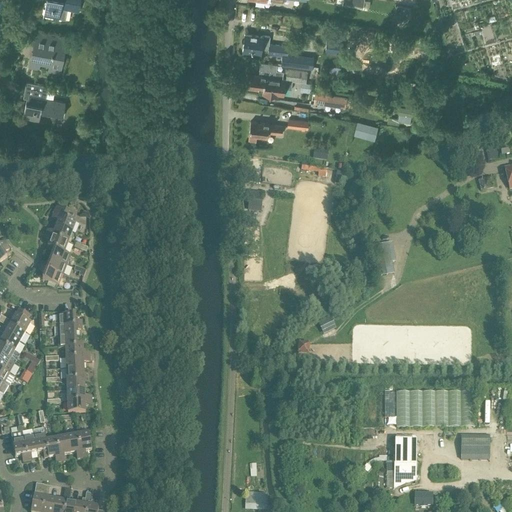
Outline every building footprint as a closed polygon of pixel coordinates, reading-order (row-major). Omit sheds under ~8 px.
[(46,0),(44,16),(48,16),(64,20),(66,9),(68,1),(72,2),(72,4),(80,6),(80,0),(46,0)] [(363,8),(364,0),(342,0),(342,4),(363,8)] [(410,9),(398,6),(396,14),(401,15),(400,20),(407,22),(410,9)] [(264,36),(264,37),(245,34),(242,51),(261,54),(262,49),(268,50),(267,55),(282,57),(281,65),(312,69),(314,56),(288,54),(289,46),(269,43),(270,37),(264,36)] [(71,53),(73,41),(55,38),(54,43),(48,42),(35,40),(34,47),(31,61),(30,68),(38,69),(40,63),(48,65),(50,65),(48,71),(60,73),(65,48),(71,49),(70,53),(71,53)] [(327,41),(325,52),(342,54),(343,43),(327,41)] [(247,74),(246,88),(263,90),(265,76),(276,78),(278,65),(260,63),(258,75),(247,74)] [(287,69),(286,79),(292,80),(292,81),(304,83),(306,83),(308,72),(287,69)] [(316,73),(315,79),(330,82),(331,75),(316,73)] [(265,77),(263,90),(262,94),(277,96),(277,93),(291,95),(292,81),(265,77)] [(304,83),(303,91),(310,92),(311,84),(306,83),(304,83)] [(23,99),(27,99),(23,119),(39,122),(41,111),(48,112),(55,113),(54,116),(63,118),(66,103),(48,99),(38,97),(39,91),(25,88),(23,99)] [(316,92),(315,103),(345,108),(346,97),(316,92)] [(399,106),(398,114),(399,114),(411,116),(418,117),(419,109),(399,106)] [(399,114),(398,119),(399,119),(399,121),(410,122),(411,116),(399,114)] [(288,119),(287,127),(308,129),(309,122),(288,119)] [(357,121),(354,134),(369,138),(373,139),(375,131),(371,129),(372,125),(357,121)] [(268,123),(268,124),(251,122),(248,141),(256,142),(257,137),(267,138),(267,134),(281,135),(282,125),(268,123)] [(342,124),(341,133),(348,134),(349,124),(342,124)] [(302,166),(301,171),(319,174),(318,178),(325,179),(325,175),(337,177),(338,172),(302,166)] [(490,180),(482,182),(484,190),(492,188),(490,180)] [(250,191),(248,212),(260,213),(263,193),(250,191)] [(76,223),(74,222),(76,216),(56,208),(53,215),(52,219),(58,221),(56,227),(59,229),(72,234),(76,223)] [(48,232),(47,232),(45,235),(48,236),(68,244),(72,234),(59,229),(56,227),(53,234),(48,232)] [(44,239),(48,240),(50,241),(48,248),(64,254),(68,244),(48,236),(45,235),(44,239)] [(7,260),(4,255),(9,251),(6,247),(0,250),(0,264),(4,262),(5,261),(7,260)] [(48,248),(46,251),(48,252),(53,254),(50,260),(67,266),(71,256),(64,254),(48,248)] [(392,249),(381,251),(385,272),(393,271),(392,263),(395,263),(392,249)] [(48,267),(41,264),(40,268),(48,271),(63,277),(67,266),(50,260),(48,267)] [(4,262),(0,264),(4,270),(8,263),(5,261),(4,262)] [(39,271),(45,274),(42,281),(48,283),(54,285),(59,287),(63,277),(48,271),(40,268),(39,271)] [(31,324),(26,322),(29,317),(18,310),(10,326),(25,334),(31,324)] [(75,323),(75,316),(57,316),(57,323),(55,323),(55,324),(52,324),(52,328),(57,328),(82,327),(82,323),(75,323)] [(330,318),(318,324),(323,334),(335,328),(330,318)] [(9,326),(7,324),(9,321),(5,319),(1,325),(5,327),(4,328),(5,330),(7,331),(4,335),(20,344),(25,334),(10,326),(9,326)] [(82,327),(57,328),(58,339),(76,338),(75,331),(82,331),(82,327)] [(0,345),(14,353),(19,356),(24,347),(20,344),(4,335),(2,339),(0,338),(0,345)] [(58,350),(65,350),(65,349),(83,348),(83,345),(76,345),(76,338),(58,339),(58,349),(58,350)] [(308,345),(298,344),(297,354),(307,355),(308,345)] [(0,357),(14,365),(19,356),(14,353),(0,345),(0,357)] [(90,355),(83,355),(83,348),(65,349),(65,350),(66,360),(90,359),(90,355)] [(0,370),(4,372),(4,371),(9,374),(14,365),(0,357),(0,370)] [(37,367),(40,362),(39,362),(33,358),(30,362),(37,366),(37,367)] [(66,371),(84,370),(83,363),(90,363),(90,359),(66,360),(66,371)] [(10,375),(9,374),(4,371),(4,372),(0,370),(0,382),(4,385),(10,375)] [(84,370),(66,371),(66,381),(91,380),(91,377),(84,377),(84,370)] [(59,384),(64,386),(67,386),(67,392),(85,392),(84,385),(91,384),(91,380),(66,381),(59,382),(59,380),(53,380),(53,384),(59,384)] [(85,392),(67,392),(67,403),(92,402),(92,398),(85,399),(85,392)] [(458,394),(458,464),(469,464),(470,394),(458,394)] [(85,414),(85,406),(92,406),(92,402),(67,403),(68,415),(85,414)] [(23,464),(27,463),(23,439),(21,428),(23,428),(22,422),(18,423),(19,429),(18,429),(18,434),(11,435),(15,458),(22,457),(23,464)] [(81,460),(86,459),(84,453),(92,451),(89,434),(81,435),(80,429),(76,430),(77,436),(81,460)] [(33,432),(33,437),(37,454),(44,453),(45,460),(49,459),(45,442),(46,441),(44,430),(33,432)] [(77,436),(67,438),(70,455),(77,454),(78,461),(81,460),(77,436)] [(30,456),(37,454),(33,437),(23,439),(27,463),(31,462),(30,456)] [(63,456),(70,455),(67,438),(56,440),(60,464),(64,463),(63,456)] [(57,464),(60,464),(56,440),(46,441),(45,442),(49,459),(55,458),(57,464)] [(387,460),(387,489),(394,489),(394,491),(398,488),(403,486),(408,483),(412,482),(415,482),(415,465),(415,456),(415,441),(394,441),(394,460),(387,460)] [(490,460),(473,461),(473,470),(490,470),(490,460)] [(414,494),(414,506),(421,506),(421,508),(426,508),(426,506),(432,506),(432,496),(432,494),(430,494),(414,494)] [(267,497),(246,496),(245,510),(270,511),(267,497)] [(30,511),(42,511),(45,499),(33,497),(30,511)] [(66,503),(64,511),(75,511),(76,505),(72,504),(73,498),(70,498),(70,500),(66,500),(66,503)] [(53,511),(55,501),(45,499),(42,511),(53,511)] [(85,503),(82,502),(81,505),(76,505),(75,511),(86,511),(87,506),(88,503),(91,504),(92,500),(85,499),(85,503)] [(64,511),(66,503),(55,501),(53,511),(64,511)]
